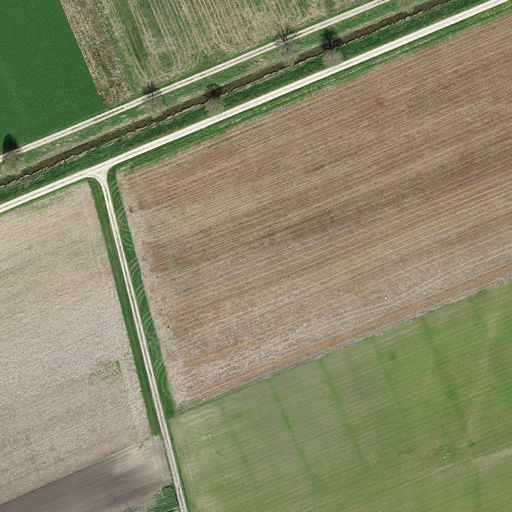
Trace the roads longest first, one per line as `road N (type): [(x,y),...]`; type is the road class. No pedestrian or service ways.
road 1 (track): [(497,0),(0,205)]
road 2 (track): [(0,160),(386,0)]
road 3 (track): [(100,164),(184,511)]
